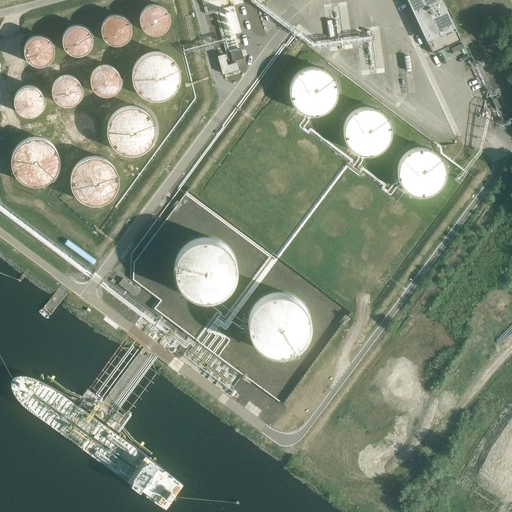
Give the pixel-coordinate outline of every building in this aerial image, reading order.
[(460,40),(441,0),(407,0),(432,53),(460,40)] [(140,13),(140,14),(140,15),(139,17),(139,18),(139,19),(139,20),(140,22),(140,24),(141,25),(142,27),(142,28),(143,29),(145,31),(146,31),(147,32),(149,33),(150,34),(152,34),(153,34),(155,34),(156,34),(158,34),(160,33),(161,33),(162,32),(164,31),(166,30),(167,29),(168,27),(168,26),(169,25),(169,24),(170,22),(170,20),(170,19),(170,17),(170,16),(170,15),(169,13),(169,12),(168,11),(167,10),(166,9),(165,8),(164,7),(163,6),(162,5),(161,5),(159,4),(157,4),(156,3),(155,3),(153,3),(152,4),(151,4),(149,4),(148,5),(147,6),(146,6),(144,7),(143,8),(143,9),(142,10),(141,12),(140,13)] [(101,27),(101,29),(101,30),(101,31),(101,33),(102,35),(102,36),(103,37),(104,38),(105,40),(106,41),(108,42),(109,43),(111,43),(112,44),(113,44),(115,44),(116,44),(117,44),(119,44),(120,44),(121,43),(123,43),(125,42),(126,41),(127,40),(128,39),(129,38),(129,37),(130,35),(131,34),(131,32),(131,31),(132,29),(132,28),(131,26),(131,25),(130,23),(130,22),(129,20),(128,19),(127,18),(126,17),(125,16),(124,16),(123,15),(121,14),(119,14),(118,14),(117,14),(115,14),(113,14),(112,14),(110,15),(109,15),(108,16),(107,17),(106,18),(105,19),(103,20),(103,21),(102,23),(102,24),(101,25),(101,26),(101,27)] [(63,35),(62,36),(62,37),(62,39),(62,40),(62,41),(62,42),(62,44),(63,45),(63,46),(64,47),(65,48),(65,49),(66,50),(68,52),(69,53),(70,53),(72,54),(73,54),(75,55),(76,55),(78,55),(79,55),(81,55),(83,54),(85,53),(86,53),(87,51),(88,50),(89,49),(91,48),(91,46),(92,45),(92,44),(93,43),(93,42),(93,40),(93,39),(93,37),(92,36),(92,35),(92,33),(91,32),(90,30),(89,29),(88,28),(87,27),(86,27),(85,26),(83,25),(82,25),(81,24),(79,24),(78,24),(77,24),(74,24),(73,25),(71,25),(70,26),(69,27),(68,27),(67,28),(66,29),(64,31),(64,32),(63,33),(63,35)] [(24,46),(24,47),(24,48),(24,50),(24,52),(24,53),(24,54),(25,55),(25,57),(26,58),(27,59),(27,60),(28,61),(29,62),(31,63),(32,64),(34,65),(36,65),(37,65),(39,66),(40,66),(42,65),(43,65),(45,65),(46,64),(48,63),(49,62),(50,61),(51,60),(52,59),(53,57),(53,56),(54,55),(54,54),(54,53),(55,51),(55,50),(54,48),(54,46),(54,45),(53,44),(53,42),(52,41),(51,40),(50,39),(49,38),(48,37),(47,37),(45,36),(44,35),(42,35),(41,35),(40,35),(38,35),(37,35),(35,35),(34,36),(33,36),(32,37),(30,37),(29,38),(28,39),(27,40),(26,42),(25,43),(25,44),(24,46)] [(230,50),(232,60),(245,57),(243,47),(230,50)] [(132,72),(132,73),(131,75),(131,76),(131,77),(132,78),(132,79),(132,81),(132,82),(133,84),(133,85),(135,88),(136,90),(138,92),(139,94),(142,95),(142,96),(144,97),(145,98),(148,99),(150,99),(153,100),(155,100),(157,100),(160,100),(162,99),(163,99),(165,98),(167,97),(170,96),(172,94),(173,93),(175,91),(176,90),(177,88),(177,87),(178,86),(179,83),(180,82),(180,81),(180,79),(180,78),(180,76),(180,75),(180,74),(180,72),(180,70),(179,68),(178,66),(178,65),(177,63),(176,61),(174,59),(172,57),(171,56),(170,56),(169,55),(167,54),(165,53),(162,52),(161,52),(158,51),(156,51),(154,51),(152,51),(149,52),(147,53),(145,54),(143,55),(141,56),(139,58),(137,59),(136,61),(136,62),(134,64),(133,66),(133,68),(132,70),(132,72)] [(238,61),(229,64),(226,52),(219,54),(224,72),(240,67),(238,61)] [(121,81),(121,79),(121,78),(120,76),(120,75),(119,73),(119,72),(118,71),(117,70),(116,69),(115,68),(114,67),(112,66),(111,65),(110,65),(108,65),(107,64),(105,64),(103,64),(102,65),(100,65),(99,66),(97,66),(96,67),(95,68),(94,69),(93,70),(92,71),(91,73),(91,74),(90,76),(90,77),(90,79),(90,80),(90,81),(90,83),(90,84),(91,85),(91,86),(92,87),(93,88),(94,90),(95,91),(96,92),(98,93),(99,94),(100,94),(102,95),(103,95),(104,95),(106,95),(107,95),(108,95),(110,94),(112,94),(113,93),(114,92),(116,91),(117,90),(118,89),(119,87),(119,86),(120,85),(120,83),(121,82),(121,81)] [(297,71),(296,72),(295,74),(294,75),(292,77),(291,79),(291,80),(290,82),(289,84),(289,85),(289,87),(288,89),(288,90),(288,91),(289,93),(289,94),(289,96),(290,98),(290,100),(291,101),(292,102),(293,104),(294,106),(296,108),(298,110),(300,111),(301,112),(303,113),(306,114),(309,114),(310,115),(312,115),(315,115),(316,114),(318,114),(320,114),(322,113),(323,112),(326,111),(327,110),(328,110),(329,108),(330,108),(332,106),(333,104),(334,103),(335,101),(336,100),(336,99),(336,97),(337,96),(337,94),(337,92),(338,91),(338,89),(337,88),(337,86),(337,83),(336,82),(335,80),(335,78),(333,76),(332,75),(331,73),(329,72),(328,70),(326,69),(325,69),(322,67),(321,67),(319,66),(317,66),(316,66),(314,66),(312,66),(310,66),(308,66),(307,66),(305,67),(303,68),(301,69),(299,70),(297,71)] [(82,88),(82,87),(81,85),(81,84),(80,82),(80,81),(79,80),(78,79),(77,78),(76,77),(75,77),(73,76),(72,75),(71,75),(69,75),(67,74),(66,74),(65,75),(63,75),(62,75),(61,76),(59,76),(58,77),(57,78),(56,79),(55,80),(54,81),(53,83),(53,84),(52,85),(52,86),(51,88),(51,89),(51,91),(51,92),(52,93),(52,95),(53,97),(54,98),(55,100),(56,101),(57,102),(58,102),(59,103),(60,104),(62,105),(64,105),(66,105),(67,105),(68,105),(70,105),(71,105),(73,104),(74,103),(76,102),(77,101),(78,100),(80,99),(81,97),(81,96),(82,94),(82,93),(82,92),(82,91),(82,89),(82,88)] [(44,100),(44,99),(44,97),(43,96),(43,94),(42,93),(42,92),(41,91),(40,90),(38,88),(36,87),(35,86),(33,85),(31,85),(29,85),(27,85),(26,85),(25,85),(23,86),(22,86),(21,87),(20,88),(18,89),(17,90),(16,91),(15,93),(14,94),(14,95),(14,97),(13,98),(13,99),(13,101),(13,102),(13,103),(14,104),(14,105),(15,107),(16,109),(16,110),(17,111),(18,112),(20,113),(21,114),(22,114),(24,115),(25,115),(26,115),(29,116),(30,116),(31,115),(33,115),(34,115),(36,114),(38,113),(39,112),(40,111),(41,110),(42,109),(42,107),(43,106),(43,105),(44,104),(44,103),(44,101),(44,100)] [(501,107),(497,98),(492,101),(496,110),(501,107)] [(152,117),(151,116),(150,114),(149,113),(147,112),(146,110),(145,109),(142,108),(140,107),(138,106),(136,106),(134,105),(132,105),(130,105),(128,105),(126,106),(125,106),(123,106),(122,107),(119,108),(117,109),(116,110),(114,112),(112,113),(111,115),(110,116),(109,118),(109,119),(108,121),(107,123),(107,125),(106,127),(106,129),(106,130),(106,132),(106,133),(107,135),(107,136),(107,137),(108,138),(108,140),(109,141),(111,144),(112,146),(114,148),(116,149),(118,151),(120,152),(121,152),(124,153),(126,154),(129,154),(132,154),(134,154),(136,154),(138,153),(139,153),(142,152),(143,151),(145,150),(146,149),(147,148),(149,147),(149,146),(150,145),(151,144),(152,142),(153,140),(154,139),(154,137),(155,136),(155,134),(155,132),(155,130),(155,128),(155,127),(155,126),(155,125),(154,123),(154,121),(153,118),(152,117)] [(390,123),(389,121),(388,119),(387,117),(386,116),(385,114),(383,113),(381,111),(380,110),(378,109),(376,108),(374,107),(373,107),(370,106),(368,106),(366,106),(364,106),(362,107),(359,108),(357,108),(355,109),(354,110),(352,111),(350,113),(349,114),(347,116),(346,119),(345,120),(345,122),(344,123),(344,125),(343,127),(343,128),(343,130),(343,132),(343,134),(343,135),(344,136),(344,137),(344,138),(345,140),(346,142),(347,143),(348,144),(349,146),(350,147),(351,148),(353,150),(355,151),(357,152),(358,153),(360,153),(363,154),(365,154),(368,154),(370,154),(373,153),(375,153),(376,152),(378,152),(379,151),(382,149),(384,147),(386,145),(387,144),(387,143),(389,140),(390,138),(390,137),(390,136),(391,134),(391,131),(391,130),(391,129),(391,128),(391,126),(390,124),(390,123)] [(66,125),(66,126),(66,128),(66,129),(66,130),(66,131),(66,133),(67,134),(67,135),(68,136),(69,138),(71,140),(72,140),(73,141),(74,142),(76,143),(78,143),(79,143),(80,143),(82,143),(84,143),(85,143),(87,142),(88,141),(90,140),(91,139),(92,138),(93,137),(94,136),(95,134),(96,133),(96,132),(96,131),(96,130),(96,128),(96,127),(96,125),(96,123),(95,122),(95,121),(94,120),(93,118),(92,117),(91,116),(90,115),(88,114),(87,114),(86,113),(85,113),(83,113),(82,113),(80,112),(79,113),(78,113),(76,113),(75,114),(74,114),(73,115),(71,116),(70,117),(69,119),(68,120),(67,121),(67,122),(66,124),(66,125)] [(60,161),(60,159),(60,158),(59,157),(59,156),(59,155),(59,154),(58,152),(57,150),(56,147),(54,145),(53,144),(51,142),(49,141),(47,139),(45,138),(43,137),(41,137),(38,136),(37,136),(34,136),(32,136),(30,137),(27,138),(25,139),(23,139),(21,141),(19,143),(17,144),(16,146),(15,146),(14,148),(14,149),(13,150),(12,152),(12,154),(11,155),(11,156),(11,157),(11,159),(11,160),(11,162),(11,163),(11,166),(11,167),(12,168),(12,170),(13,171),(13,172),(15,175),(16,177),(18,178),(19,180),(20,180),(22,181),(23,182),(24,183),(26,184),(29,185),(30,185),(32,185),(34,185),(36,185),(37,185),(40,185),(43,184),(45,183),(47,182),(48,182),(50,181),(52,179),(53,177),(55,176),(56,174),(57,171),(58,170),(58,169),(59,167),(59,165),(60,163),(60,162),(60,161)] [(445,168),(445,165),(444,164),(444,163),(443,161),(442,159),(441,157),(440,156),(439,155),(438,154),(437,153),(435,151),(433,150),(431,149),(429,148),(426,147),(424,147),(422,147),(420,147),(417,147),(415,147),(413,148),(411,149),(409,150),(407,151),(406,152),(404,153),(402,155),(401,157),(400,159),(399,160),(398,162),(398,163),(398,164),(397,165),(397,166),(397,168),(397,170),(397,172),(397,173),(397,175),(397,176),(398,177),(398,179),(399,182),(400,183),(401,184),(402,186),(404,188),(405,189),(407,190),(407,191),(408,191),(409,192),(412,193),(414,194),(417,195),(419,195),(421,195),(424,195),(426,194),(429,194),(431,193),(434,191),(436,190),(437,189),(439,187),(441,185),(442,183),(443,182),(443,180),(444,178),(445,176),(445,174),(445,173),(445,172),(445,171),(445,169),(445,168)] [(118,172),(117,170),(116,168),(115,167),(114,165),(113,163),(111,162),(109,160),(108,159),(106,158),(103,157),(102,156),(99,156),(97,155),(95,155),(93,155),(90,156),(88,156),(86,157),(84,157),(83,158),(80,160),(79,161),(77,162),(76,164),(75,165),(73,167),(72,169),(72,170),(71,173),(70,176),(70,177),(70,178),(70,180),(70,182),(70,183),(70,184),(70,185),(71,187),(71,188),(72,189),(72,191),(73,192),(74,194),(75,195),(76,196),(78,198),(79,199),(81,200),(83,202),(85,203),(88,203),(90,204),(93,204),(95,204),(97,204),(99,204),(101,204),(103,203),(106,202),(108,200),(110,199),(112,197),(114,195),(115,193),(116,191),(117,189),(117,188),(118,187),(118,186),(119,184),(119,183),(119,181),(119,178),(119,175),(118,174),(118,173),(118,172)] [(186,244),(184,246),(182,247),(181,249),(179,251),(178,253),(177,255),(176,257),(175,259),(175,262),(174,264),(174,266),(174,269),(174,271),(174,273),(175,275),(175,278),(176,280),(177,282),(178,284),(180,286),(181,288),(182,290),(184,291),(186,293),(188,294),(190,295),(192,296),(194,297),(196,298),(198,299),(201,299),(203,299),(205,299),(208,299),(210,299),(212,299),(214,298),(217,297),(219,296),(221,295),(223,294),(225,292),(226,291),(228,289),(230,288),(231,286),(232,284),(233,282),(234,280),(235,277),(235,275),(236,273),(236,271),(236,268),(236,266),(236,264),(235,261),(235,259),(234,257),(233,255),(232,253),(231,251),(229,249),(228,247),(226,246),(224,244),(222,243),(221,241),(218,240),(216,239),(214,239),(212,238),(210,238),(207,237),(205,237),(203,237),(200,238),(198,238),(196,239),(194,240),(191,241),(189,242),(187,243),(186,244)] [(96,259),(68,239),(66,240),(65,242),(64,244),(92,265),(94,264),(95,262),(96,259)] [(128,274),(120,268),(117,272),(125,278),(128,274)] [(139,290),(123,278),(118,284),(134,296),(139,290)] [(259,299),(258,301),(256,303),(254,304),(253,307),(251,309),(251,310),(250,311),(250,313),(249,315),(249,316),(248,317),(248,320),(248,322),(248,323),(248,325),(248,327),(248,328),(249,331),(250,334),(250,336),(251,337),(252,339),(253,341),(255,343),(257,346),(260,348),(262,349),(264,350),(267,352),(270,353),(273,354),(275,354),(278,354),(281,354),(283,354),(285,354),(288,353),(290,352),(292,352),(295,350),(297,349),(297,348),(299,347),(300,346),(303,343),(304,341),(305,339),(306,338),(307,336),(308,335),(308,332),(309,330),(309,328),(310,326),(310,325),(310,322),(310,320),(309,318),(309,315),(308,313),(307,311),(306,309),(304,306),(303,304),(301,302),(299,300),(297,299),(296,297),(294,296),(291,295),(289,294),(286,293),(284,293),(282,293),(280,293),(278,293),(275,293),(273,293),(271,294),(269,294),(266,295),(264,296),(261,298),(259,299)]
